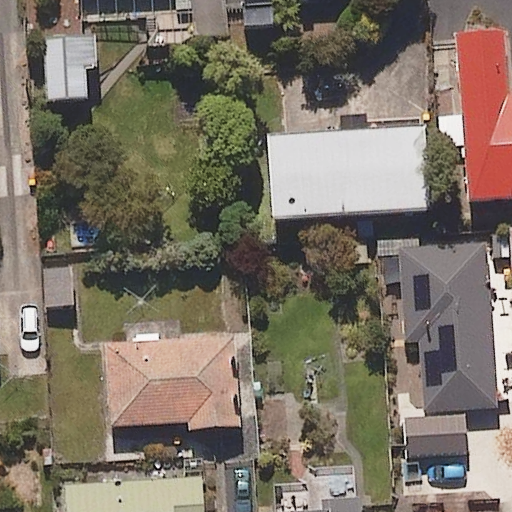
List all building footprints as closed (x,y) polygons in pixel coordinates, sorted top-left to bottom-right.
[(80,0),(81,29),(155,26),(156,50),(228,48),(226,0),(80,0)] [(309,0),(238,0),(240,35),(276,34),(275,1),(309,0)] [(97,78),(94,42),(44,46),(48,111),(86,109),(84,79),(97,78)] [(511,108),(508,109),(503,43),(455,47),(461,121),(438,123),(440,151),(462,149),(467,215),(511,211),(511,108)] [(430,223),(425,142),(268,150),(272,231),(430,223)] [(507,273),(508,296),(511,295),(511,230),(492,231),(494,273),(507,273)] [(426,421),(409,422),(412,462),(467,458),(465,416),(497,414),(487,249),(399,254),(405,349),(421,348),(426,421)] [(74,312),(70,272),(40,275),(45,315),(74,312)] [(240,436),(234,344),(105,352),(110,436),(138,434),(189,431),(190,439),(240,436)] [(365,511),(363,473),(316,476),(317,490),(269,493),(270,511),(365,511)] [(202,511),(201,482),(66,492),(67,511),(202,511)]
